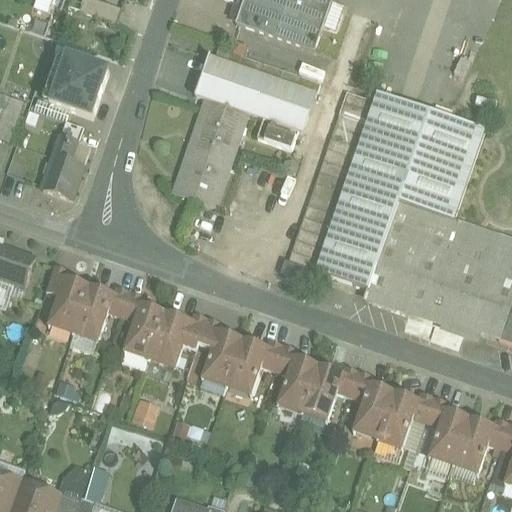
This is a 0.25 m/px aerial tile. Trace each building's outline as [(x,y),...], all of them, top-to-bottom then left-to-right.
[(32,0),(29,12),(45,16),(50,0),(32,0)] [(125,13),(87,0),(83,14),(120,27),(125,13)] [(335,0),(247,0),(243,13),(241,12),(237,23),(240,24),(238,28),(316,55),(335,0)] [(244,60),(221,52),(218,63),(240,71),(243,61),(244,60)] [(92,122),(109,74),(68,60),(51,108),(92,122)] [(322,88),(243,61),(240,71),(239,73),(212,63),(199,100),(210,104),(248,118),(272,126),(299,135),(305,137),(322,88)] [(375,106),(348,96),(341,119),(367,128),(375,106)] [(487,135),(379,98),(318,277),(369,294),(400,205),(456,224),(487,135)] [(12,103),(8,115),(7,114),(0,134),(0,141),(11,146),(25,108),(12,103)] [(210,104),(177,199),(216,212),(248,118),(210,104)] [(341,119),(290,267),(316,276),(367,128),(341,119)] [(86,132),(67,126),(62,141),(63,141),(82,147),(82,146),(86,132)] [(299,135),(272,126),(267,140),(294,149),(299,135)] [(82,147),(63,141),(45,194),(73,204),(92,149),(82,146),(82,147)] [(456,224),(400,205),(369,294),(428,314),(458,225),(456,224)] [(511,243),(458,225),(428,314),(426,320),(511,348),(511,243)] [(38,263),(0,249),(0,283),(27,293),(38,263)] [(56,271),(48,297),(60,301),(67,283),(68,283),(70,276),(56,271)] [(60,301),(50,332),(75,340),(92,291),(68,283),(67,283),(60,301)] [(115,299),(92,291),(75,340),(99,349),(110,318),(116,300),(115,299)] [(132,297),(118,292),(115,299),(116,300),(110,318),(123,323),(132,297)] [(146,302),(132,297),(123,323),(136,327),(143,309),(144,309),(146,302)] [(144,309),(143,309),(136,327),(126,358),(151,367),(167,317),(144,309)] [(193,326),(167,317),(151,367),(177,376),(185,352),(194,327),(193,326)] [(210,324),(195,319),(193,326),(194,327),(194,326),(185,352),(199,356),(201,350),(210,324)] [(224,329),(210,324),(201,350),(214,354),(220,336),(221,336),(224,329)] [(221,336),(220,336),(214,354),(203,385),(228,394),(245,345),(221,336)] [(269,353),(245,345),(228,394),(253,402),(263,372),(269,353)] [(285,351),(271,346),(269,353),(263,372),(276,376),(285,351)] [(299,356),(285,351),(276,376),(289,381),(296,362),(297,362),(299,356)] [(297,362),(296,362),(289,381),(279,411),(304,420),(321,371),(297,362)] [(344,379),(321,371),(304,420),(329,428),(339,398),(345,379),(344,379)] [(361,377),(347,372),(344,379),(345,379),(339,398),(352,402),(361,377)] [(375,382),(361,377),(352,402),(365,407),(371,388),(372,389),(375,382)] [(372,389),(371,388),(365,407),(355,438),(380,446),(397,397),(372,389)] [(420,405),(397,397),(380,446),(404,454),(414,424),(421,405),(420,405)] [(436,403),(422,398),(420,405),(421,405),(414,424),(428,429),(436,403)] [(450,408),(436,403),(428,429),(441,433),(447,415),(448,415),(450,408)] [(127,426),(149,434),(157,412),(136,404),(127,426)] [(448,415),(447,415),(441,433),(430,464),(455,472),(472,423),(448,415)] [(495,431),(472,423),(455,472),(480,481),(490,450),(496,431),(495,431)] [(496,431),(490,450),(503,455),(511,429),(498,424),(495,431),(496,431)] [(511,429),(503,455),(511,457),(511,429)] [(0,477),(0,511),(14,511),(24,486),(27,478),(26,477),(23,486),(0,477)] [(24,486),(14,511),(56,511),(59,505),(57,504),(59,499),(24,486)] [(59,499),(57,504),(59,505),(56,511),(78,511),(81,506),(59,498),(59,499)] [(81,506),(78,511),(94,511),(96,507),(82,502),(81,506)]
